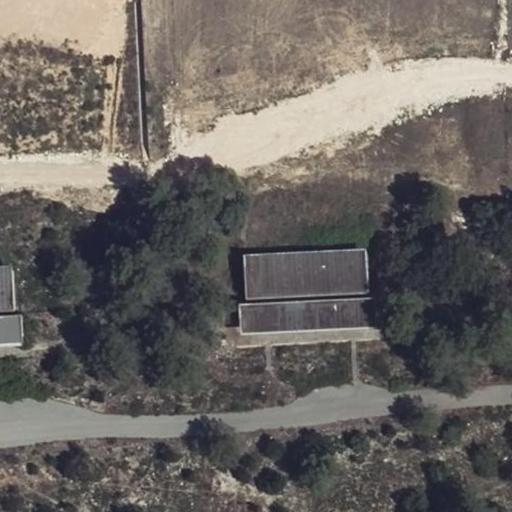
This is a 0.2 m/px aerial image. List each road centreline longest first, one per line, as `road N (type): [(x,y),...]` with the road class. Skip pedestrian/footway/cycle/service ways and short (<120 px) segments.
road 1 (track): [(511,75),(452,77),(122,185),(0,181)]
road 2 (unclassified): [(511,400),(0,438)]
